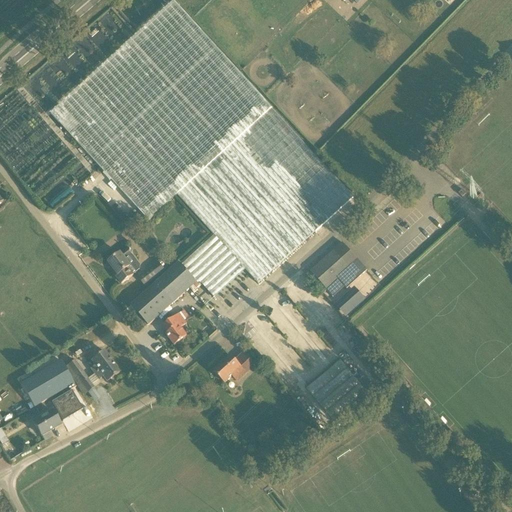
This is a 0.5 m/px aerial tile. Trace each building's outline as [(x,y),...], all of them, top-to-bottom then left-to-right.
[(149,222),(156,215),(177,196),(214,237),(182,266),(197,283),(200,286),(201,284),(214,298),(210,293),(241,265),(258,285),(353,198),(272,109),(174,2),(51,115),(149,222)] [(343,244),(334,252),(310,272),(327,291),(339,281),(347,290),(367,271),(343,244)] [(125,260),(132,255),(128,250),(121,255),(109,263),(119,276),(117,278),(122,285),(130,279),(134,276),(128,269),(130,268),(125,260)] [(145,287),(159,277),(166,271),(159,263),(138,278),(145,287)] [(197,283),(182,266),(180,264),(131,307),(148,326),(197,283)] [(342,318),(365,302),(355,288),(333,304),(342,318)] [(187,324),(179,314),(163,326),(168,333),(166,335),(174,347),(187,337),(181,329),(187,324)] [(90,369),(94,375),(112,363),(104,352),(91,361),(95,366),(90,369)] [(236,381),(245,373),(246,374),(254,366),(243,354),(235,362),(230,357),(214,372),(225,384),(232,377),(236,381)] [(65,368),(66,370),(84,395),(94,388),(75,361),(65,368)] [(119,373),(112,363),(94,375),(99,380),(103,377),(107,382),(119,373)] [(65,395),(73,390),(63,372),(57,364),(50,368),(20,385),(34,408),(63,391),(65,395)] [(51,403),(63,422),(83,411),(71,391),(51,403)] [(31,419),(39,415),(36,409),(28,414),(31,419)] [(34,422),(43,436),(62,424),(53,411),(34,422)] [(0,428),(0,443),(1,445),(8,442),(1,428),(0,428)]
